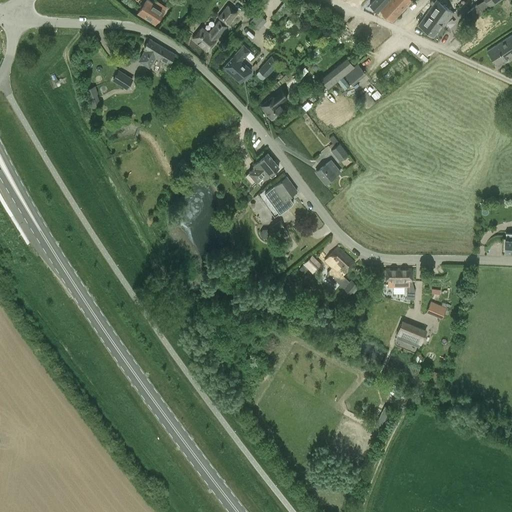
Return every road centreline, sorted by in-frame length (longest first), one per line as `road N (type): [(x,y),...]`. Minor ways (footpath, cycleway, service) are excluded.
road 1 (unclassified): [(511,260),(368,257),(346,246),(221,86),(168,42),(127,26),(16,21)]
road 2 (secondary): [(239,511),(130,370),(0,159)]
road 3 (unclassified): [(330,0),(511,82)]
